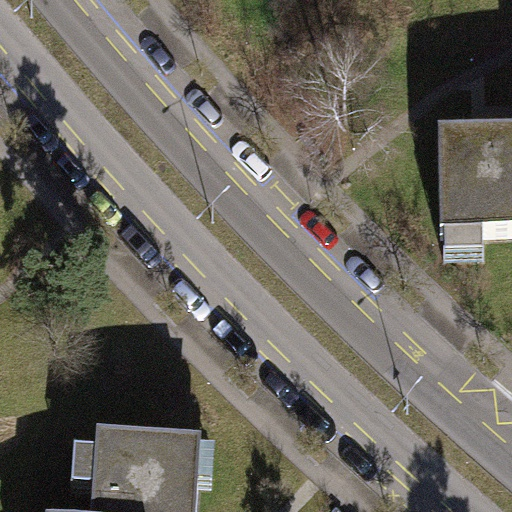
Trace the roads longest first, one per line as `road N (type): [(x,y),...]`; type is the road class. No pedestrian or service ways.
road 1 (tertiary): [(0,38),(126,190),(361,432),(458,511)]
road 2 (tertiary): [(511,456),(269,228),(71,0)]
